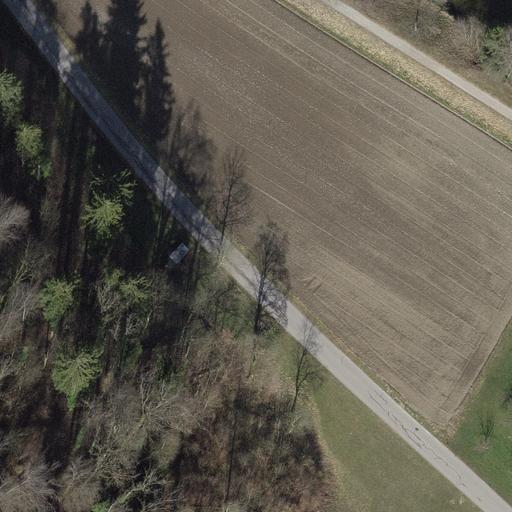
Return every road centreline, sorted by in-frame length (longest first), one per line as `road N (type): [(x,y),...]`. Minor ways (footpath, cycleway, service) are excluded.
road 1 (track): [(501,511),(184,213),(14,0)]
road 2 (track): [(327,0),(511,116)]
